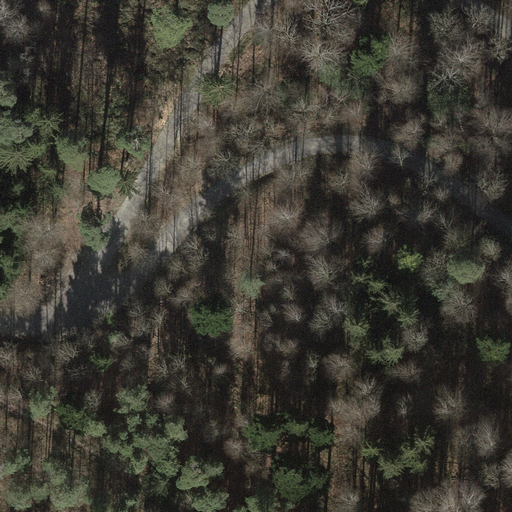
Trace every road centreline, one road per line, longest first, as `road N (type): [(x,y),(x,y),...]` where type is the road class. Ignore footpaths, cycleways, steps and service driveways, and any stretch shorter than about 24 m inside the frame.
road 1 (track): [(511,230),(409,159),(361,142),(327,144),(228,185),(100,304),(55,322),(0,322)]
road 2 (track): [(75,316),(195,94),(264,0)]
